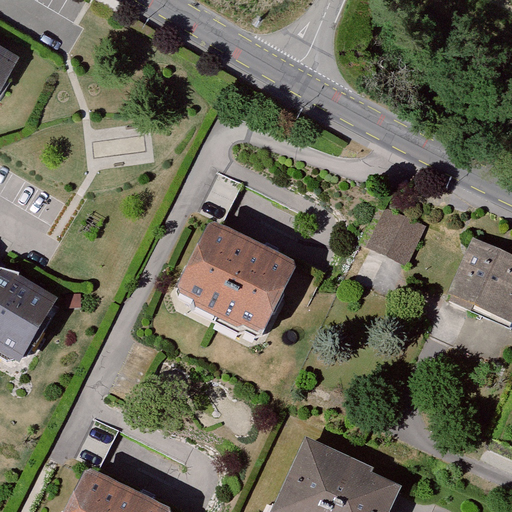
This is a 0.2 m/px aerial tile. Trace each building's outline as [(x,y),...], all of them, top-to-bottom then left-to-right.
[(0,80),(17,52),(0,41),(0,80)] [(368,248),(406,266),(425,226),(387,208),(368,248)] [(301,264),(213,219),(175,292),(262,337),(301,264)] [(511,252),(475,235),(445,298),(511,329),(511,252)] [(57,298),(0,264),(0,350),(19,362),(57,298)] [(372,467),(305,437),(270,511),(388,511),(401,486),(370,472),(372,467)] [(172,511),(174,511),(88,467),(65,511),(172,511)]
